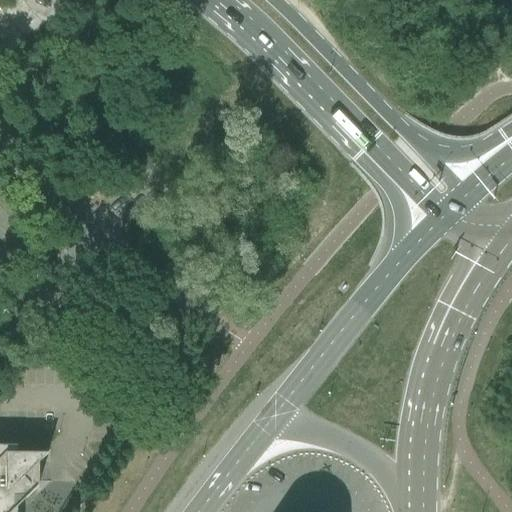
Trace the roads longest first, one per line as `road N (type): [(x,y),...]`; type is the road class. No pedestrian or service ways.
road 1 (secondary): [(206,0),(434,227)]
road 2 (secondary): [(415,511),(430,393),(461,314),(499,253)]
road 3 (secondary): [(463,197),(272,0)]
road 4 (unclassified): [(0,333),(99,233),(0,145)]
road 5 (secondary): [(434,227),(268,424)]
road 6 (secondary): [(407,511),(359,453),(314,432),(268,424)]
